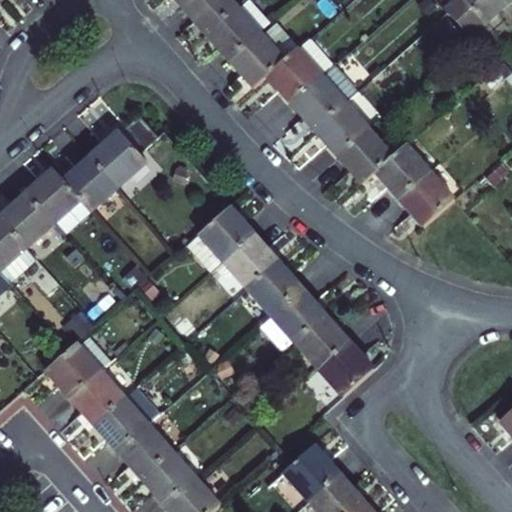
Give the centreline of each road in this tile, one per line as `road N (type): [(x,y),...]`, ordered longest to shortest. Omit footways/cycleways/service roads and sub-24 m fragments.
road 1 (residential): [(136,31),(334,236),(434,294)]
road 2 (residential): [(434,294),(419,365),(424,396),(437,423),(511,511)]
road 3 (residential): [(0,151),(136,31)]
road 4 (residential): [(0,129),(25,50),(80,0)]
